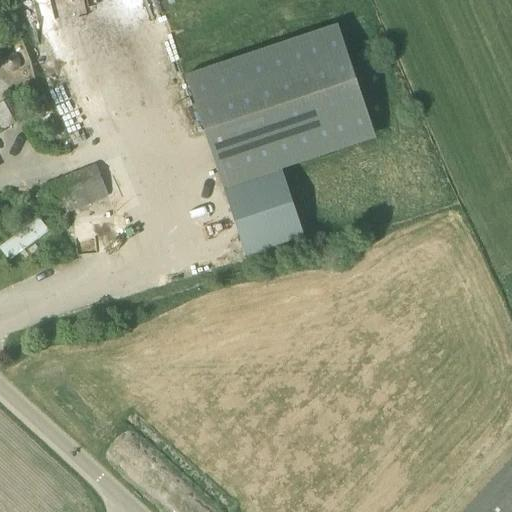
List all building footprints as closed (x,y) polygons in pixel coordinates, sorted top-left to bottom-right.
[(21,0),(31,29),(62,19),(55,0),(21,0)] [(0,129),(1,131),(27,118),(16,96),(0,104),(0,129)] [(47,182),(59,217),(115,198),(103,163),(47,182)] [(282,173),(224,192),(247,259),(305,239),(282,173)] [(160,268),(178,254),(173,248),(155,261),(160,268)] [(511,511),(511,459),(462,511),(511,511)]
